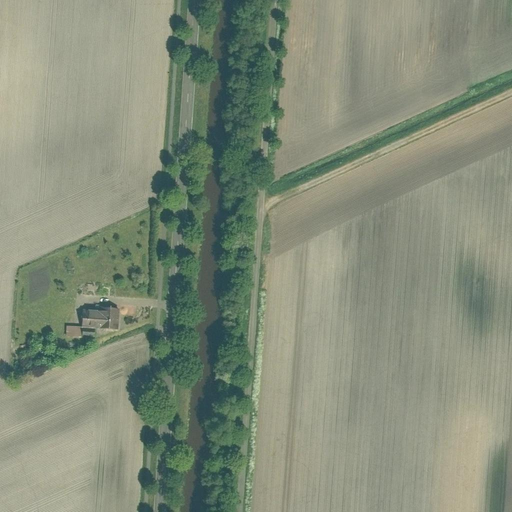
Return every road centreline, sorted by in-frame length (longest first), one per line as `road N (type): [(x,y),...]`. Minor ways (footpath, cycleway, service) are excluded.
road 1 (tertiary): [(159,511),(194,0)]
road 2 (residential): [(239,511),(273,0)]
road 3 (track): [(511,94),(260,212)]
